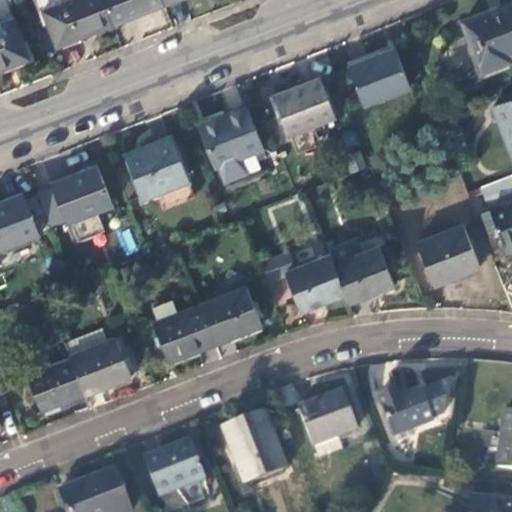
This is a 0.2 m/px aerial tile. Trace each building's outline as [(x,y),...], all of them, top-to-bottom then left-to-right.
[(33,0),(55,57),(111,35),(97,0),(33,0)] [(97,0),(111,35),(161,16),(155,0),(97,0)] [(155,0),(161,16),(201,0),(155,0)] [(511,63),(511,13),(461,32),(481,83),(511,72),(508,65),(511,63)] [(0,78),(28,67),(12,27),(0,32),(0,78)] [(395,59),(348,78),(363,116),(410,97),(395,59)] [(238,88),(222,91),(225,109),(242,106),(238,88)] [(320,89),(274,106),(288,145),(334,127),(320,89)] [(511,110),(493,118),(511,167),(511,110)] [(245,118),(199,135),(214,177),(260,160),(245,118)] [(171,146),(125,164),(143,209),(189,191),(171,146)] [(362,152),(347,154),(348,171),(364,169),(362,152)] [(111,215),(95,176),(49,194),(51,199),(37,204),(50,237),(65,232),(66,234),(111,215)] [(511,185),(480,198),(506,268),(511,265),(511,185)] [(21,204),(0,212),(0,260),(37,245),(21,204)] [(128,227),(115,233),(126,255),(138,249),(128,227)] [(433,297),(479,278),(462,235),(416,253),(433,297)] [(349,313),(394,294),(378,256),(362,263),(356,247),(327,260),(329,266),(345,304),(349,313)] [(299,322),(345,304),(329,266),(294,280),(287,261),(259,272),(267,292),(285,285),(299,322)] [(214,355),(261,337),(246,297),(199,315),(214,355)] [(168,373),(214,355),(199,315),(152,334),(168,373)] [(83,406),(131,387),(115,347),(106,351),(101,338),(62,353),(68,368),(83,406)] [(39,424),(83,406),(68,368),(24,385),(39,424)] [(431,429),(443,424),(444,412),(438,396),(421,403),(420,400),(398,408),(395,399),(376,407),(392,448),(433,432),(431,429)] [(342,401),(296,419),(311,456),(313,455),(318,468),(340,460),(334,447),(356,438),(342,401)] [(511,421),(501,420),(494,478),(511,479),(511,421)] [(262,422),(220,438),(242,494),(284,478),(262,422)] [(189,451),(142,469),(157,508),(204,490),(189,451)] [(125,511),(112,479),(56,501),(60,511),(125,511)]
